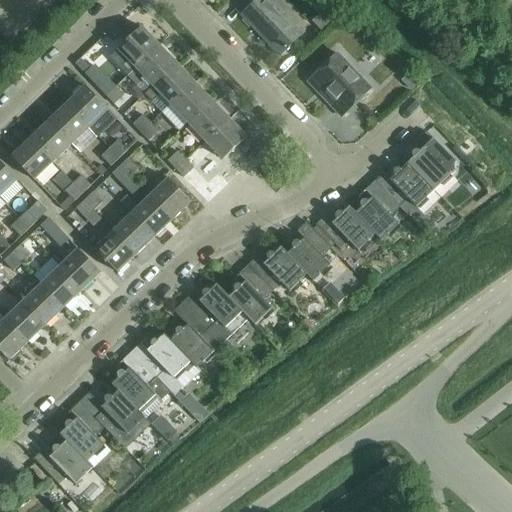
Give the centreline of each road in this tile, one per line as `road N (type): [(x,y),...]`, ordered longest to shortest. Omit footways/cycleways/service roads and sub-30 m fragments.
road 1 (residential): [(336,183),(200,248),(0,440)]
road 2 (tertiary): [(200,511),(511,285)]
road 3 (residential): [(336,183),(172,0)]
road 4 (residential): [(0,118),(123,0)]
